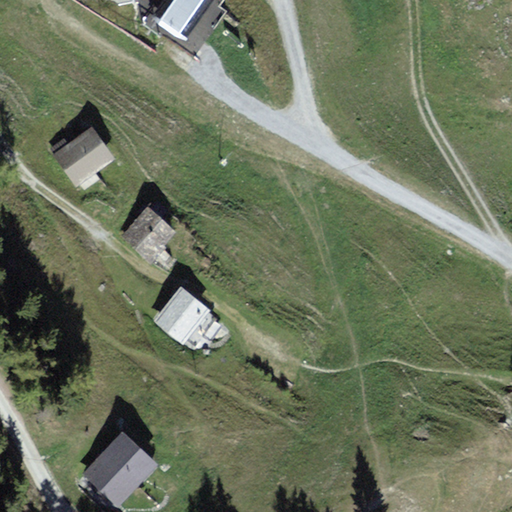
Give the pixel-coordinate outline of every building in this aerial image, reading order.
[(195,27),(213,0),(163,0),(152,18),(186,41),(193,30),(195,27)] [(92,132),(54,157),(75,189),(79,186),(84,194),(101,183),(96,175),(114,164),(92,132)] [(148,211),(123,240),(152,265),(154,263),(168,275),(178,263),(164,251),(177,236),(148,211)] [(180,292),(155,324),(185,347),(199,328),(205,333),(216,319),(180,292)] [(84,482),(117,510),(152,469),(119,441),(84,482)]
